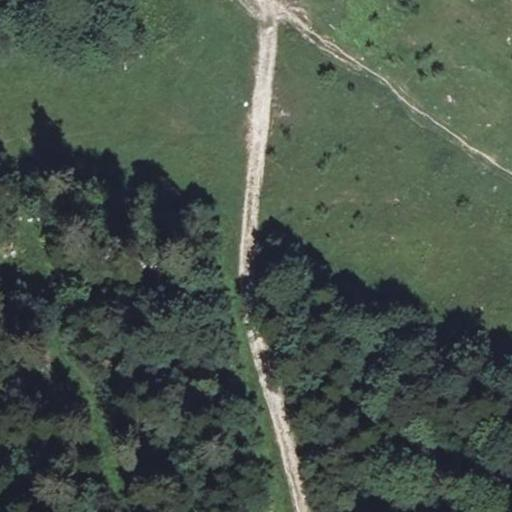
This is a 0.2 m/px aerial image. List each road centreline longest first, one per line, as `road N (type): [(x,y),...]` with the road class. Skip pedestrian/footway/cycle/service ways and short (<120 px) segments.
road 1 (track): [(259,135),(245,274),(291,511)]
road 2 (track): [(259,135),(273,8)]
